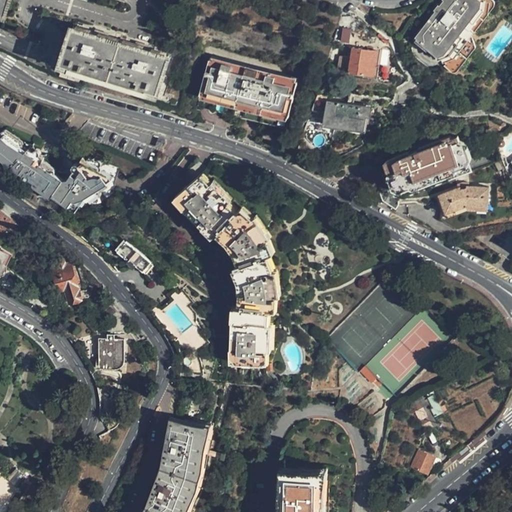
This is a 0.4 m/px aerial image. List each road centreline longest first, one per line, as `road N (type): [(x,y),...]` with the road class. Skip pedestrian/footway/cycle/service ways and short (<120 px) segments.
road 1 (secondary): [(505,290),(272,165),(216,144)]
road 2 (secondary): [(0,189),(93,261),(153,334),(165,360),(160,385)]
road 3 (tertiary): [(0,298),(70,354),(90,394),(88,423),(51,511)]
road 4 (residential): [(267,511),(271,434),(289,411),(311,408),(338,420),(360,449),(360,511)]
road 5 (secondary): [(189,135),(52,95),(0,68)]
road 6 (secondary): [(160,385),(93,511)]
road 7 (residential): [(133,511),(159,447),(167,399),(160,385)]
road 8 (secondary): [(511,432),(418,511)]
